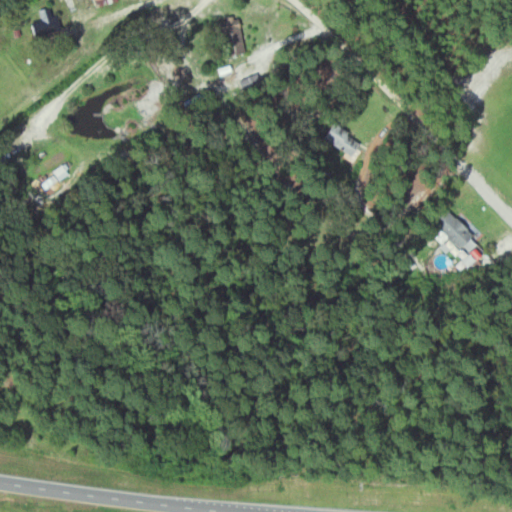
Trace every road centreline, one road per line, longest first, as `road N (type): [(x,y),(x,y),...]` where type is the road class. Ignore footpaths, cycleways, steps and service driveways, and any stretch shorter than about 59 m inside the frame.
road 1 (residential): [(511,210),(316,30)]
road 2 (trunk): [(224,511),(0,483)]
